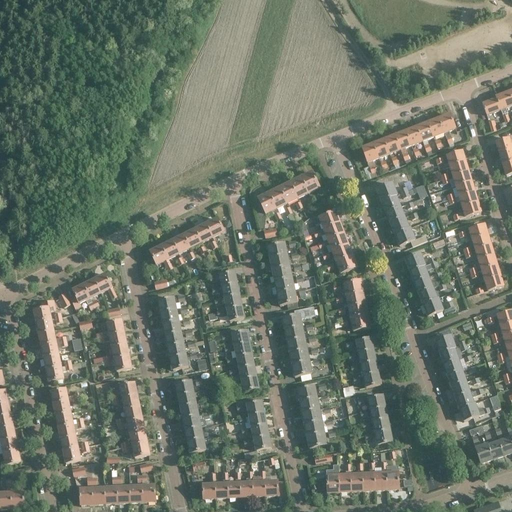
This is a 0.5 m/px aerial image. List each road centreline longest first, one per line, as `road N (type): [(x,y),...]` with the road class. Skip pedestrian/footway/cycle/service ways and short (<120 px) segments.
road 1 (residential): [(337,137),(469,491)]
road 2 (residential): [(305,511),(232,183)]
road 3 (residential): [(122,238),(180,511)]
road 4 (residential): [(54,511),(4,294)]
road 5 (residential): [(511,250),(463,89)]
road 6 (residential): [(337,137),(463,89)]
road 7 (track): [(400,113),(327,0)]
road 8 (residential): [(4,294),(122,238)]
road 9 (residential): [(122,238),(232,183)]
